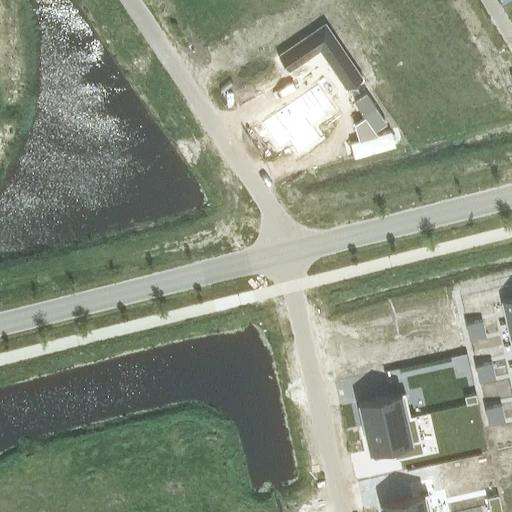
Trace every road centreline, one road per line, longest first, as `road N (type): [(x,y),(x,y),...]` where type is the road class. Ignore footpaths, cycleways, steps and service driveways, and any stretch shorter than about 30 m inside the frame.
road 1 (residential): [(128,0),(269,215),(284,257)]
road 2 (tertiary): [(284,257),(0,328)]
road 3 (residential): [(284,257),(341,504)]
road 4 (tertiary): [(511,200),(284,257)]
